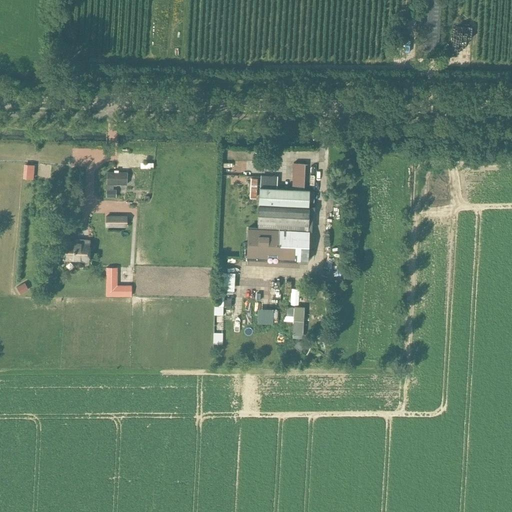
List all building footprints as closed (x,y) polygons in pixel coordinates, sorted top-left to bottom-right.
[(438,58),(440,22),(442,0),(420,0),(417,57),(438,58)] [(260,187),(259,205),(308,207),(309,190),(304,190),(305,163),(294,163),(292,189),(277,188),(277,177),(261,176),(260,187)] [(118,184),(136,185),(135,202),(148,202),(148,176),(136,175),(136,176),(128,176),(128,169),(108,169),(107,181),(118,181),(118,184)] [(257,228),(307,230),(309,230),(311,231),(312,211),(314,211),(314,206),(309,206),(308,207),(259,205),(257,228)] [(308,261),(308,248),(309,230),(307,230),(257,228),(248,227),(247,258),(308,261)] [(88,260),(88,248),(89,240),(80,240),(80,242),(65,241),(64,258),(88,260)] [(113,268),(107,268),(107,295),(131,295),(131,289),(113,289),(113,268)] [(302,303),(303,282),(290,281),(289,302),(302,303)] [(303,338),(305,307),(294,306),(294,308),(285,307),(284,322),(294,323),(293,338),(303,338)]
